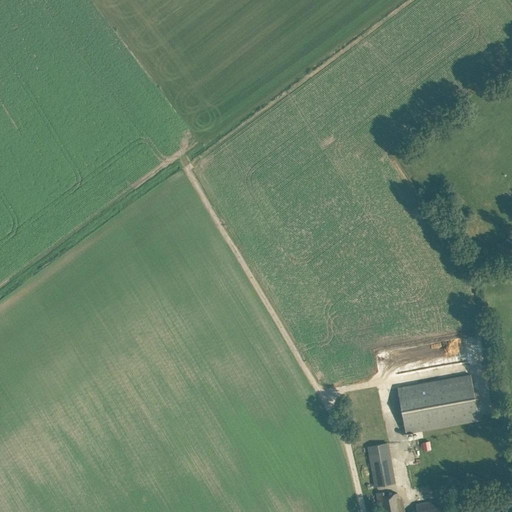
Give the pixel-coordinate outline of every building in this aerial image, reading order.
[(496,251),(506,260),(511,253),(511,240),(508,237),(496,251)] [(397,389),(406,433),(480,419),(471,374),(397,389)] [(370,445),(375,486),(396,483),(391,442),(370,445)] [(400,511),(396,491),(376,495),(379,511),(400,511)] [(467,511),(465,499),(445,502),(444,499),(416,504),(417,511),(467,511)]
